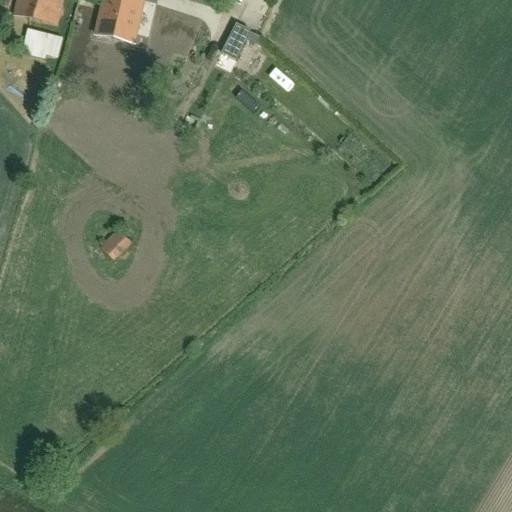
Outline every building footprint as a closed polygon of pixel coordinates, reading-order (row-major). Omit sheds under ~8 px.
[(17,0),(13,16),(56,27),(62,0),(17,0)] [(99,0),(93,27),(128,35),(136,0),(99,0)] [(250,33),(236,26),(222,55),(236,62),(250,33)] [(27,31),(22,52),(22,55),(46,60),(46,57),(59,60),(63,39),(27,31)] [(260,74),(268,51),(259,48),(250,70),(260,74)] [(159,62),(149,80),(158,85),(168,67),(159,62)] [(115,262),(134,245),(119,229),(100,247),(115,262)]
